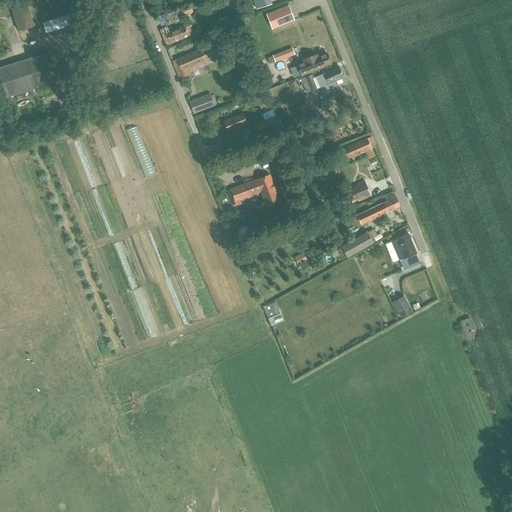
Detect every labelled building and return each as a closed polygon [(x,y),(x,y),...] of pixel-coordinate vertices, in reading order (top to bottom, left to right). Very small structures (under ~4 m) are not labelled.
[(19,29),(34,24),(26,2),(11,6),(19,29)] [(272,28),(295,19),(289,4),(267,13),(272,28)] [(182,17),(194,13),(191,5),(179,10),(182,17)] [(164,14),(168,24),(173,22),(170,12),(164,14)] [(168,27),(161,30),(167,45),(189,37),(194,35),(190,26),(186,28),(185,26),(169,32),(168,27)] [(191,39),(182,43),(185,49),(193,46),(191,39)] [(274,56),(276,61),(295,53),(293,47),(273,54),(274,56)] [(35,87),(63,77),(54,48),(0,67),(0,75),(7,98),(15,95),(17,101),(37,94),(35,87)] [(185,69),(205,61),(206,64),(213,61),(208,48),(206,48),(178,60),(174,62),(180,78),(187,75),(185,69)] [(331,63),(327,54),(318,57),(317,55),(304,60),(305,63),(298,65),(302,75),(331,63)] [(322,87),(344,76),(340,67),(317,77),(322,87)] [(308,92),(318,88),(312,73),(299,78),(301,82),(304,81),(308,92)] [(295,81),(290,83),(293,92),(299,90),(295,81)] [(210,94),(199,98),(203,109),(214,105),(211,96),(210,94)] [(243,114),(224,121),(228,132),(247,124),(243,114)] [(276,116),(254,124),(255,126),(260,138),(281,130),(276,116)] [(346,160),(365,152),(368,159),(375,157),(372,149),(376,147),(372,137),(341,150),(346,160)] [(275,164),(282,162),(280,155),(272,157),(275,164)] [(220,168),(229,163),(226,157),(217,163),(220,168)] [(288,160),(275,165),(277,172),(290,167),(288,160)] [(336,166),(331,169),(334,176),(339,174),(336,166)] [(248,184),(228,191),(232,202),(234,206),(241,204),(240,200),(252,195),(260,191),(264,202),(266,206),(279,201),(269,175),(262,178),(248,184)] [(347,187),(353,200),(370,193),(364,180),(347,187)] [(396,197),(394,192),(383,195),(386,201),(362,213),(367,223),(378,218),(401,207),(397,197),(396,197)] [(347,196),(340,199),(343,206),(350,203),(347,196)] [(298,201),(298,211),(307,211),(307,201),(298,201)] [(342,245),(348,256),(375,241),(369,230),(342,245)] [(397,237),(393,239),(399,256),(404,267),(419,261),(415,251),(416,251),(409,233),(397,237)] [(303,254),(294,259),(298,266),(308,261),(303,254)] [(404,296),(393,302),(401,318),(412,312),(404,296)] [(280,313),(268,318),(272,325),(283,320),(280,313)] [(469,318),(461,321),(466,334),(469,333),(468,331),(473,329),(469,318)]
